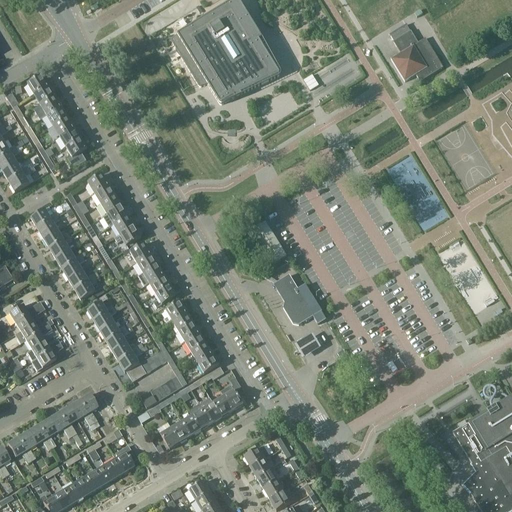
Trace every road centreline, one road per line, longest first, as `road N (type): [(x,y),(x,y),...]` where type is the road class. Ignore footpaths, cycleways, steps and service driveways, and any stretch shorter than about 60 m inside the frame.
road 1 (residential): [(279,408),(49,50)]
road 2 (tertiary): [(199,230),(74,35)]
road 3 (tertiary): [(298,392),(199,230)]
road 4 (residential): [(91,368),(0,212)]
road 5 (unclassified): [(331,442),(454,366)]
